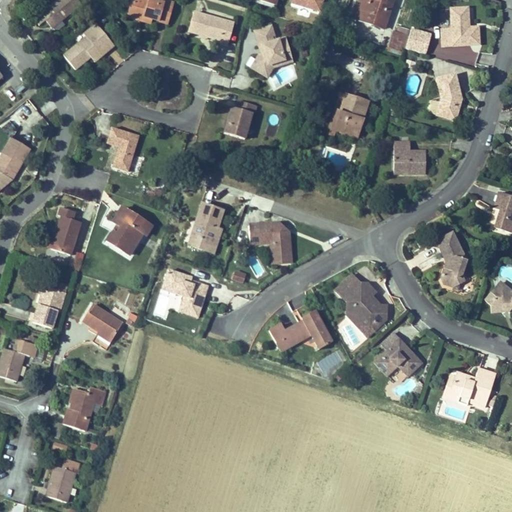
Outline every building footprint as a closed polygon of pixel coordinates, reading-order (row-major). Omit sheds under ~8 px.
[(48,29),(80,2),(77,0),(55,0),(32,21),(36,27),(42,22),(48,29)] [(163,0),(163,1),(159,0),(129,0),(125,15),(149,23),(151,18),(167,23),(174,1),(169,0),(163,0)] [(289,0),(288,5),(320,13),(324,0),(289,0)] [(384,27),(393,0),(392,0),(378,0),(378,2),(372,0),(368,0),(367,2),(358,0),(353,18),(384,27)] [(443,41),(479,40),(478,21),(470,21),(469,1),(450,1),(451,23),(442,23),(443,41)] [(235,25),(195,13),(189,33),(201,36),(207,34),(209,39),(221,42),(224,31),(233,33),(235,25)] [(274,22),(258,27),(263,42),(267,41),(269,50),(262,52),(258,56),(254,65),(263,71),(270,59),(296,52),(291,34),(280,38),(274,22)] [(62,57),(98,27),(95,23),(82,34),(83,37),(60,55),(62,57)] [(98,27),(62,57),(73,70),(88,57),(100,47),(105,51),(112,45),(98,27)] [(423,50),(427,35),(411,30),(408,46),(423,50)] [(224,31),(221,42),(220,46),(228,48),(233,33),(224,31)] [(88,57),(91,62),(105,51),(100,47),(88,57)] [(276,65),(298,59),(296,52),(270,59),(263,71),(270,76),(276,65)] [(252,53),(247,61),(254,65),(258,56),(252,53)] [(434,116),(453,122),(459,101),(454,75),(434,79),(439,100),(434,116)] [(329,130),(357,139),(369,102),(346,96),(341,112),(334,110),(329,130)] [(222,133),(242,139),(249,115),(253,116),(256,106),(238,100),(235,110),(228,109),(222,133)] [(125,153),(132,147),(138,127),(110,120),(105,136),(116,139),(113,151),(125,153)] [(37,138),(17,127),(0,158),(0,160),(16,169),(25,152),(29,154),(37,138)] [(409,144),(393,144),(394,156),(410,156),(409,144)] [(125,153),(113,151),(110,160),(128,164),(132,147),(125,153)] [(25,152),(16,169),(20,171),(29,154),(25,152)] [(394,177),(426,176),(426,155),(410,156),(394,156),(394,177)] [(492,218),(511,223),(511,219),(511,188),(496,184),(491,200),(497,203),(492,218)] [(57,232),(53,246),(69,251),(79,219),(72,218),(75,207),(59,202),(56,214),(62,215),(57,232)] [(202,202),(192,236),(214,243),(217,233),(213,231),(215,224),(219,225),(225,209),(202,202)] [(106,249),(127,261),(135,248),(129,243),(135,233),(142,238),(144,239),(149,230),(120,213),(111,228),(117,232),(106,249)] [(441,273),(452,277),(451,269),(460,266),(465,252),(459,251),(460,244),(449,222),(430,232),(443,253),(438,266),(441,273)] [(269,245),(270,256),(289,255),(287,233),(276,223),(247,227),(249,245),(269,245)] [(217,251),(225,227),(219,225),(215,224),(213,231),(217,233),(214,243),(192,236),(189,243),(217,251)] [(51,231),(47,244),(53,246),(57,232),(51,231)] [(129,243),(135,248),(142,238),(135,233),(129,243)] [(271,265),(290,262),(289,255),(270,256),(271,265)] [(178,310),(199,316),(209,286),(191,280),(192,274),(168,266),(163,284),(184,290),(182,295),(178,310)] [(451,269),(452,277),(464,272),(460,266),(451,269)] [(233,272),(231,282),(243,284),(245,274),(233,272)] [(357,285),(351,276),(346,281),(353,288),(357,285)] [(511,281),(502,282),(493,276),(484,289),(487,292),(488,302),(501,303),(501,298),(511,297),(511,281)] [(50,281),(46,280),(40,297),(45,299),(50,281)] [(35,316),(53,321),(58,305),(61,306),(67,287),(50,281),(45,299),(40,297),(35,316)] [(367,330),(372,334),(386,323),(386,309),(372,308),(366,301),(374,296),(364,286),(357,285),(353,288),(346,281),(336,290),(351,306),(345,311),(344,319),(353,329),(359,323),(368,323),(370,326),(367,330)] [(184,290),(163,284),(161,289),(182,295),(184,290)] [(351,306),(336,290),(332,293),(345,311),(351,306)] [(111,333),(120,317),(90,298),(80,314),(95,324),(111,333)] [(316,350),(330,341),(314,310),(301,318),(302,320),(294,324),(302,338),(308,335),(316,350)] [(133,326),(137,316),(129,313),(126,323),(133,326)] [(275,343),(288,335),(280,321),(267,329),(275,343)] [(93,330),(107,339),(111,333),(95,324),(93,330)] [(5,342),(14,344),(16,339),(7,335),(5,342)] [(288,335),(275,343),(281,354),(294,345),(288,335)] [(397,341),(372,364),(385,379),(395,369),(405,380),(421,366),(397,341)] [(0,355),(0,368),(17,373),(25,348),(14,344),(5,342),(0,355)] [(334,347),(316,368),(329,378),(347,358),(334,347)] [(484,397),(493,368),(475,361),(473,368),(471,373),(463,370),(465,365),(455,362),(454,367),(449,382),(467,388),(466,392),(484,397)] [(441,388),(465,396),(466,392),(467,388),(449,382),(454,367),(447,364),(441,388)] [(76,384),(72,383),(65,402),(70,403),(76,384)] [(61,418),(84,424),(94,395),(85,392),(86,387),(76,384),(70,403),(65,402),(61,418)] [(45,489),(66,495),(74,465),(77,467),(80,454),(63,451),(59,460),(54,459),(45,489)]
